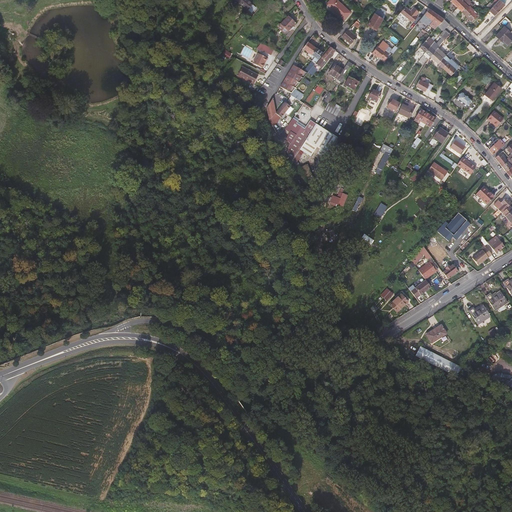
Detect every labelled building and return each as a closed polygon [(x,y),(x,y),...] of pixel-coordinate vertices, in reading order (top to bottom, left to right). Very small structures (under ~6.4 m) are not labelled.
[(255,8),(244,0),(234,0),(247,10),(245,13),(249,17),(251,14),(251,13),(255,8)] [(349,13),(336,0),(330,0),(327,4),(343,20),(349,13)] [(470,2),(467,0),(463,0),(463,1),(461,0),(450,0),(450,1),(457,8),(451,13),(455,17),(461,11),(467,5),(470,2)] [(494,15),(505,5),(499,0),(498,0),(493,6),(489,10),(494,15)] [(379,4),(377,9),(375,11),(367,25),(376,30),(385,14),(388,10),(379,4)] [(467,18),(474,11),(469,6),(468,7),(467,5),(461,11),(467,18)] [(416,16),(419,12),(413,7),(410,11),(404,7),(400,13),(412,23),(417,17),(416,16)] [(432,21),(437,15),(428,9),(423,15),(432,21)] [(477,18),(479,16),(474,11),(467,18),(471,22),(476,17),(477,18)] [(432,21),(423,15),(422,17),(415,25),(419,28),(422,23),(421,23),(424,19),(430,23),(432,21)] [(438,25),(443,19),(437,15),(432,21),(438,25)] [(284,35),(295,23),(287,17),(280,25),(279,24),(276,27),(284,35)] [(444,30),(449,24),(443,19),(438,25),(437,26),(443,31),(444,30)] [(347,30),(350,26),(345,22),(338,32),(342,36),(347,30)] [(508,44),(511,40),(511,30),(510,32),(504,26),(495,36),(501,41),(503,39),(508,44)] [(356,37),(350,32),(348,30),(347,30),(342,36),(341,36),(350,44),(356,37)] [(428,59),(429,56),(437,48),(449,34),(444,30),(443,31),(439,35),(441,38),(436,43),(434,41),(425,52),(423,55),(428,59)] [(420,45),(423,41),(417,35),(411,43),(414,45),(416,42),(420,45)] [(425,52),(434,41),(428,36),(419,47),(425,52)] [(388,54),(384,51),(388,46),(382,41),(378,46),(372,53),(378,59),(379,57),(383,60),(388,54)] [(261,50),(271,54),(274,48),(260,42),(256,51),(259,52),(261,50)] [(311,56),(316,49),(307,43),(302,49),(311,56)] [(470,43),(467,46),(473,53),(477,50),(470,43)] [(318,70),(321,65),(322,66),(323,65),(335,51),(329,47),(318,62),(317,62),(314,66),(308,73),(312,76),(316,70),(317,71),(318,70)] [(437,63),(445,55),(437,48),(429,56),(437,63)] [(225,49),(221,55),(229,59),(232,53),(225,49)] [(317,62),(323,54),(316,49),(311,56),(308,59),(311,61),(310,63),(314,66),(317,62)] [(442,67),(449,60),(451,58),(453,59),(454,57),(450,53),(452,52),(451,51),(445,55),(437,63),(442,67)] [(261,68),(266,58),(257,54),(252,64),(261,68)] [(450,75),(458,67),(459,66),(456,62),(453,59),(451,58),(449,60),(442,67),(450,75)] [(341,83),(352,65),(348,62),(342,70),(336,80),(341,83)] [(308,73),(314,66),(310,63),(304,71),(307,74),(308,73)] [(336,80),(342,70),(334,65),(327,74),(336,80)] [(465,69),(464,70),(461,73),(467,78),(471,73),(466,68),(467,67),(466,65),(464,67),(465,69)] [(294,90),(307,74),(304,71),(303,71),(302,71),(293,66),(279,89),(281,90),(282,89),(291,94),(294,90)] [(253,84),(257,76),(241,68),(237,76),(253,84)] [(428,85),(423,82),(424,78),(421,76),(419,80),(419,79),(415,86),(424,91),(428,85)] [(353,91),(358,83),(348,77),(344,86),(353,91)] [(492,101),(501,89),(494,82),(484,95),(492,101)] [(298,101),(302,95),(294,90),(291,94),(290,95),(298,101)] [(375,103),(380,94),(372,90),(367,99),(375,103)] [(472,100),(461,91),(455,98),(466,107),(472,100)] [(329,92),(324,100),(329,103),(334,95),(329,92)] [(394,113),(399,104),(390,100),(385,111),(393,115),(394,113)] [(336,117),(339,111),(327,105),(324,110),(336,117)] [(413,110),(412,110),(402,105),(398,114),(408,119),(413,110)] [(420,122),(424,113),(419,110),(414,119),(420,122)] [(279,121),(283,116),(278,111),(276,114),(271,120),(273,124),(278,119),(279,121)] [(503,119),(493,111),(487,119),(496,127),(503,119)] [(434,119),(430,116),(424,113),(420,122),(418,125),(423,128),(421,131),(426,134),(434,119)] [(306,125),(304,129),(300,127),(296,124),(297,122),(292,119),(278,139),(280,139),(284,140),(285,139),(289,144),(288,145),(286,151),(286,152),(291,162),(296,154),(299,156),(303,152),(310,157),(311,155),(313,156),(315,153),(314,151),(316,148),(319,150),(317,154),(324,158),(337,138),(316,125),(313,129),(312,129),(306,125)] [(441,144),(447,134),(439,128),(432,138),(437,141),(441,144)] [(417,147),(421,142),(416,139),(412,145),(417,147)] [(493,154),(503,145),(504,144),(499,139),(488,150),(492,154),(493,154)] [(385,163),(390,155),(385,153),(374,173),(379,175),(385,163)] [(505,159),(500,153),(495,158),(502,167),(508,162),(510,159),(508,157),(505,159)] [(470,176),(475,168),(461,159),(456,166),(470,176)] [(506,171),(511,167),(511,166),(508,162),(502,167),(506,171)] [(441,181),(447,173),(433,163),(429,168),(427,171),(441,181)] [(414,182),(419,175),(414,172),(409,179),(414,182)] [(494,197),(489,193),(483,187),(475,195),(486,205),(494,197)] [(356,213),(363,199),(358,197),(352,211),(356,213)] [(501,214),(510,204),(505,198),(500,203),(501,205),(502,206),(497,210),(501,214)] [(497,210),(501,205),(500,203),(497,200),(492,205),(497,210)] [(379,217),(383,210),(378,207),(374,214),(379,217)] [(436,232),(439,234),(448,242),(452,237),(455,241),(470,224),(457,213),(448,224),(445,222),(436,232)] [(498,239),(489,246),(494,253),(503,246),(498,239)] [(430,257),(423,247),(422,249),(424,252),(422,253),(427,259),(430,257)] [(478,266),(491,255),(485,248),(472,259),(478,266)] [(414,264),(421,256),(418,253),(411,261),(414,264)] [(434,267),(431,264),(430,264),(429,263),(418,271),(424,280),(435,271),(433,268),(434,267)] [(420,295),(430,288),(425,280),(414,288),(420,295)] [(386,301),(392,294),(387,290),(381,296),(386,301)] [(508,303),(501,293),(492,298),(490,296),(486,298),(495,311),(508,303)] [(396,313),(407,302),(400,295),(389,305),(396,313)] [(490,317),(484,307),(476,312),(473,309),(469,311),(478,325),(490,317)] [(432,344),(447,335),(442,327),(427,336),(432,344)] [(464,370),(421,348),(416,357),(456,377),(464,370)] [(254,413),(226,372),(218,377),(242,409),(248,418),(254,413)] [(282,389),(277,386),(264,380),(260,388),(270,394),(278,398),(282,389)]
